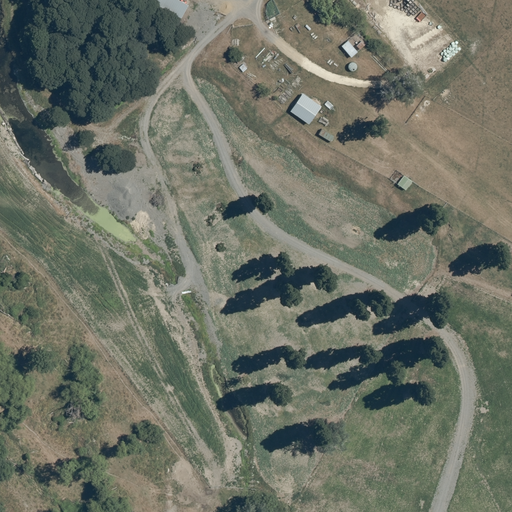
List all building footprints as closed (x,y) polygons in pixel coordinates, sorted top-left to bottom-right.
[(188,4),(180,0),(153,0),(152,4),(181,19),(188,4)] [(359,40),(353,45),(358,51),(364,46),(359,40)] [(355,52),(346,41),(339,47),(348,58),(355,52)] [(317,107),(299,94),(286,112),(305,125),(317,107)] [(332,138),(319,130),(316,135),(329,143),(332,138)] [(411,182),(401,175),(393,186),(404,193),(411,182)]
